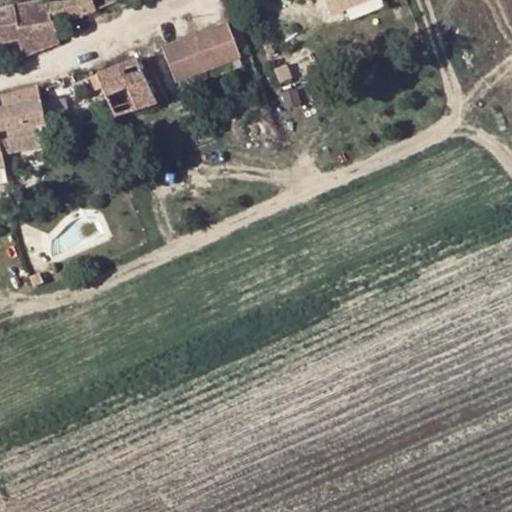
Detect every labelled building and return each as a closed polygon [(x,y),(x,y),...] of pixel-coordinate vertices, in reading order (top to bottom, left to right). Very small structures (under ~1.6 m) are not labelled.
[(50,26),(79,15),(75,0),(47,0),(44,1),(50,26)] [(75,0),(79,15),(91,11),(87,0),(75,0)] [(327,0),(331,10),(356,0),(327,0)] [(44,1),(13,7),(19,38),(22,55),(53,42),(50,26),(44,1)] [(0,42),(19,38),(13,7),(0,9),(0,42)] [(220,22),(178,39),(188,63),(230,45),(220,22)] [(171,96),(152,52),(131,60),(152,104),(171,96)] [(115,120),(152,104),(131,60),(81,80),(87,96),(101,90),(115,120)] [(287,64),(269,70),(275,84),(291,78),(287,64)] [(37,101),(34,89),(0,95),(0,152),(45,143),(42,124),(38,107),(37,101)]
